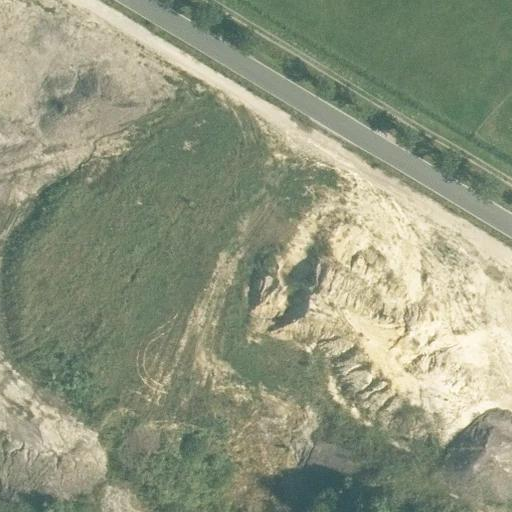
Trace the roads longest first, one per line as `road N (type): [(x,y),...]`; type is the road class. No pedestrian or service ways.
road 1 (unclassified): [(136,0),(511,238)]
road 2 (track): [(210,0),(511,181)]
road 3 (unknown): [(232,0),(511,168)]
